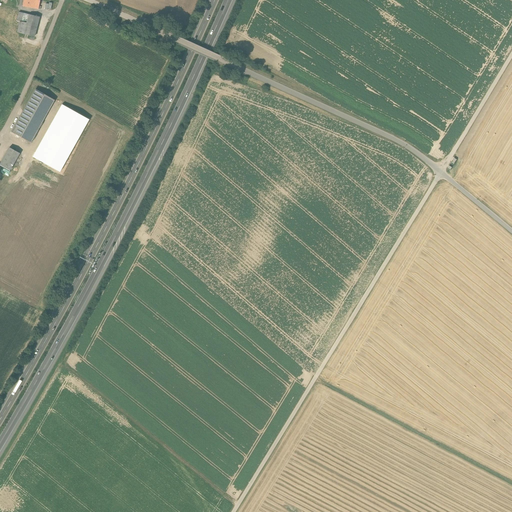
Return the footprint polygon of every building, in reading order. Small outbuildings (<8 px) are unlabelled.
[(39,0),(23,0),(22,6),(38,9),(39,0)] [(35,38),(39,17),(28,15),(27,20),(26,24),(20,22),(17,34),(35,38)] [(35,90),(12,132),(30,142),(54,100),(35,90)] [(38,161),(60,173),(88,120),(66,108),(38,161)] [(19,154),(9,148),(0,163),(0,165),(10,171),(19,154)]
